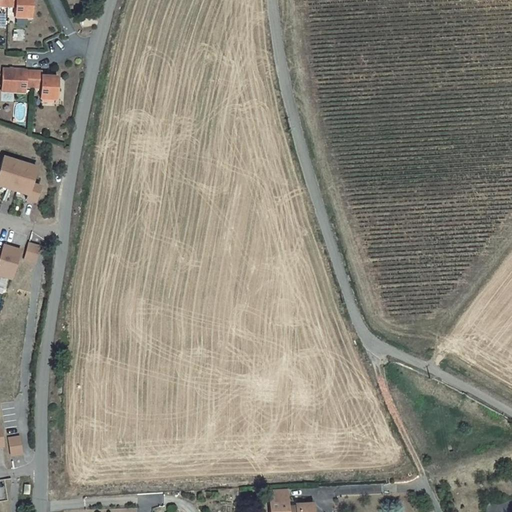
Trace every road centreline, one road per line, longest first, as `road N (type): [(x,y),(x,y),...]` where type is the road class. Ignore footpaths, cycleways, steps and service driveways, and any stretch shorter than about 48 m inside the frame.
road 1 (unclassified): [(511,412),(358,327),(286,98),(272,0)]
road 2 (unclassified): [(62,235),(112,0)]
road 3 (unclassified): [(40,469),(43,363),(62,235)]
